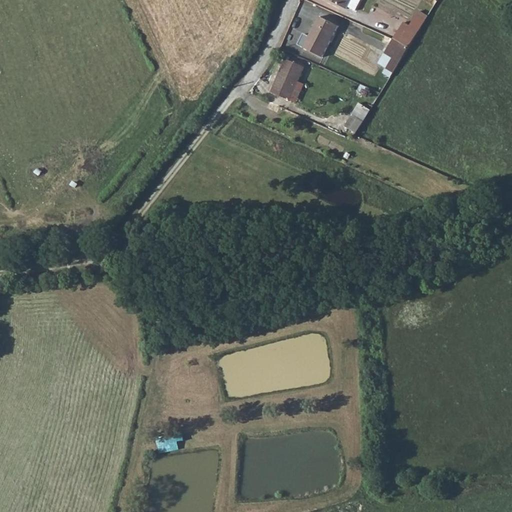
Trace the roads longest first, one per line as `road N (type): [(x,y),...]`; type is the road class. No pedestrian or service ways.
road 1 (track): [(0,274),(101,257),(226,103)]
road 2 (track): [(101,257),(141,309),(156,344),(116,511)]
road 3 (unclassified): [(226,103),(271,46),(291,0)]
